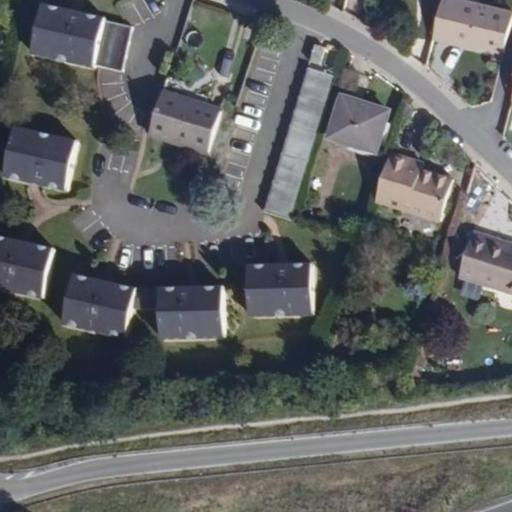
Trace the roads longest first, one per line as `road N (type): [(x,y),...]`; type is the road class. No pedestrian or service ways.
road 1 (secondary): [(511,429),(91,470),(0,491)]
road 2 (residential): [(511,173),(351,37),(267,0)]
